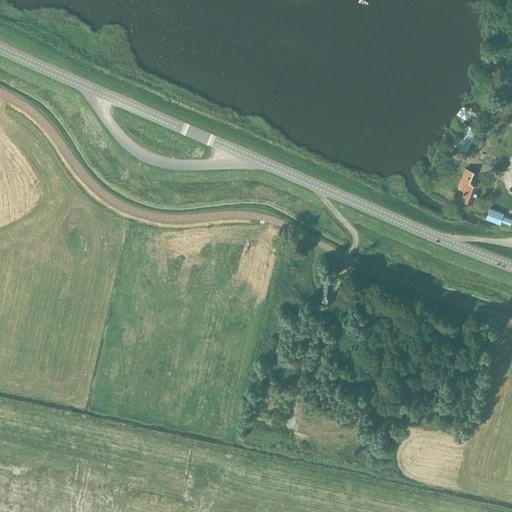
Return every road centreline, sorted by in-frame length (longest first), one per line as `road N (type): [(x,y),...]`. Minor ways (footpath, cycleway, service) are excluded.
road 1 (tertiary): [(511,266),(0,48)]
road 2 (track): [(290,425),(308,328),(348,259)]
